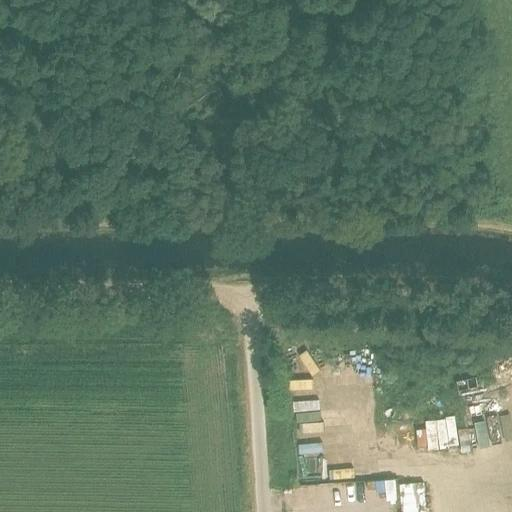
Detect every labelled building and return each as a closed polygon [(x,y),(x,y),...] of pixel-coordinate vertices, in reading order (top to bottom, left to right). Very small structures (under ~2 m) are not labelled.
[(370,352),(357,352),(356,380),(369,380),(370,352)] [(372,377),(380,376),(378,353),(370,353),(372,377)] [(325,398),(329,389),(304,377),(300,386),(325,398)] [(481,408),(486,422),(503,415),(498,401),(481,408)] [(373,498),(393,497),(393,481),(372,481),(373,498)] [(414,511),(427,511),(424,482),(406,484),(409,511),(414,511)] [(337,505),(355,501),(352,486),(334,490),(337,505)]
